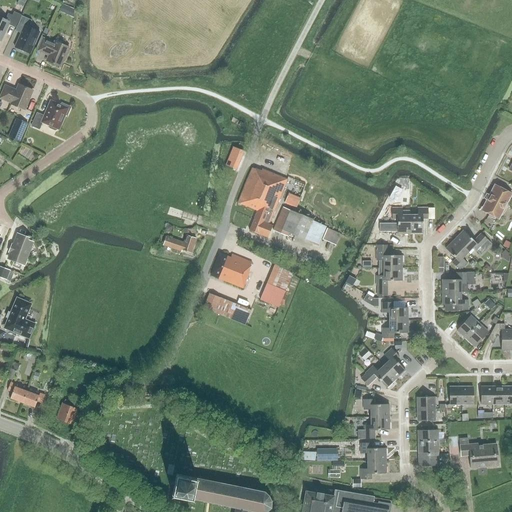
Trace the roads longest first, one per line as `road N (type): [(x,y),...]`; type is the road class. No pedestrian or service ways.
road 1 (unclassified): [(70,454),(88,407),(104,393),(152,389),(261,119),(319,0)]
road 2 (residential): [(449,348),(428,324),(428,243),(472,197),(511,133)]
road 3 (residential): [(0,194),(84,133),(92,114),(84,96),(0,60)]
road 4 (residential): [(445,511),(443,501),(405,473),(403,391),(449,348)]
